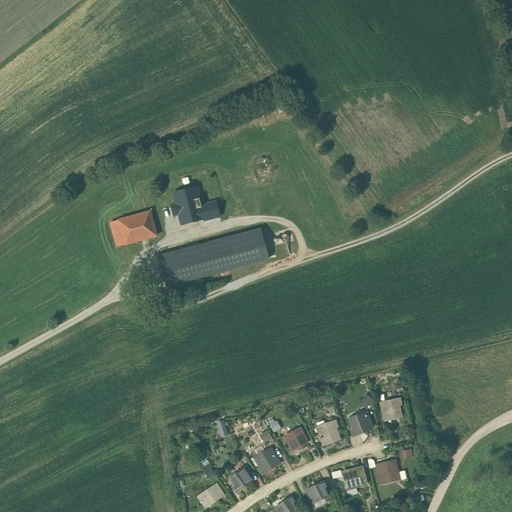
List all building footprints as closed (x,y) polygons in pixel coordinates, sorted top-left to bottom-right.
[(260,106),(265,115),(276,109),(272,100),(260,106)] [(221,122),(225,132),(261,118),(257,107),(221,122)] [(201,210),(200,206),(195,188),(174,193),(177,204),(174,204),(177,214),(179,213),(182,224),(206,218),(203,209),(201,210)] [(215,202),(200,206),(201,210),(203,209),(206,218),(206,219),(219,216),(215,202)] [(110,222),(117,246),(156,236),(150,211),(110,222)] [(260,230),(159,256),(166,285),(267,259),(260,230)] [(365,393),(358,402),(367,407),(373,398),(365,393)] [(400,398),(380,403),(384,419),(401,415),(399,405),(401,404),(400,398)] [(372,428),(366,414),(350,420),(354,430),(352,431),(353,435),(372,428)] [(273,430),(279,428),(274,417),(268,420),(273,430)] [(216,420),(219,436),(227,434),(224,418),(216,420)] [(335,421),(317,427),(322,442),(339,437),(335,427),(337,427),(335,421)] [(301,428),(284,436),(292,451),(308,442),(301,428)] [(268,431),(261,435),(265,442),(271,438),(268,431)] [(261,446),(252,451),(256,457),(264,451),(261,446)] [(262,471),(278,462),(270,448),(264,451),(256,457),(261,465),(259,466),(262,471)] [(395,461),(376,465),(381,486),(394,482),(393,478),(397,477),(394,468),(397,467),(395,461)] [(208,474),(213,472),(209,465),(204,467),(208,474)] [(232,486),(236,492),(252,480),(244,468),(229,478),(234,485),(232,486)] [(362,468),(343,473),(347,488),(366,483),(362,468)] [(324,481),(306,490),(313,504),(328,496),(325,488),(327,487),(324,481)] [(216,484),(198,496),(204,506),(210,502),(211,505),(217,501),(215,498),(223,493),(216,484)] [(291,496),(275,507),(278,511),(295,511),(298,510),(293,503),(295,502),(291,496)]
